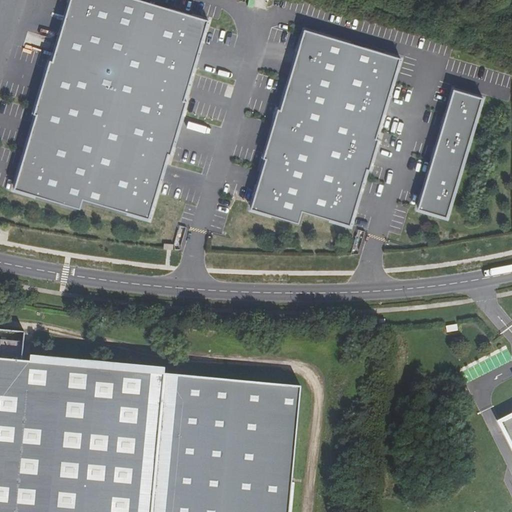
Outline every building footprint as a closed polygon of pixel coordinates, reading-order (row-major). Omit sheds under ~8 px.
[(181,111),(208,20),(140,0),(68,0),(48,71),(45,70),(29,124),(32,125),(13,188),(86,210),(88,201),(149,219),(165,164),(168,165),(184,112),(181,111)] [(401,58),(304,29),(280,110),(278,109),(263,159),(266,160),(251,209),(299,224),(303,212),(351,226),(368,169),(370,170),(380,139),(377,138),(401,58)] [(483,98),(454,89),(418,209),(447,218),(483,98)] [(9,228),(0,226),(0,233),(8,235),(9,228)] [(0,511),(151,511),(164,376),(165,369),(30,356),(30,364),(22,363),(25,333),(0,330),(0,511)] [(501,351),(487,358),(492,369),(507,362),(501,351)] [(289,511),(301,386),(164,376),(151,511),(289,511)] [(511,415),(499,423),(511,444),(511,415)]
